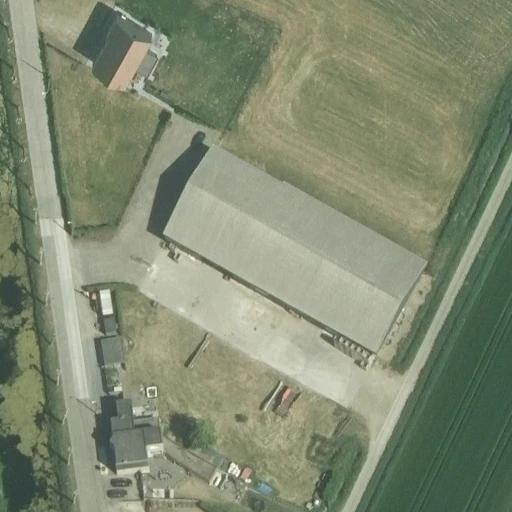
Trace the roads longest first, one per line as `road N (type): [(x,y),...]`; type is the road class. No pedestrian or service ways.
road 1 (tertiary): [(19,0),(88,511)]
road 2 (unclassified): [(511,153),(346,511)]
